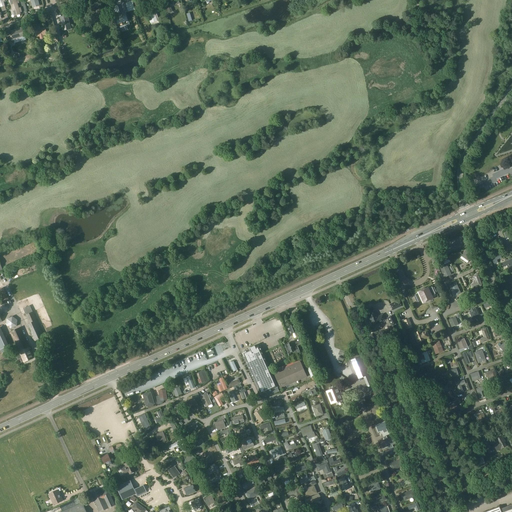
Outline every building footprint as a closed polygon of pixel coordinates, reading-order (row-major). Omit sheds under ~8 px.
[(19,8),(18,3),(19,3),(18,0),(17,1),(16,0),(9,0),(14,16),(21,14),(20,12),(22,12),(21,7),(19,8)] [(103,8),(94,11),(96,17),(92,18),(93,22),(94,23),(103,20),(101,15),(105,13),(103,8)] [(148,15),(151,24),(152,26),(160,23),(156,12),(148,15)] [(125,13),(115,16),(117,24),(127,21),(125,13)] [(68,15),(60,17),(63,31),(71,29),(68,15)] [(45,27),(40,28),(40,26),(34,27),(36,37),(39,36),(40,38),(41,39),(43,39),(44,38),(43,35),(47,35),(45,27)] [(26,40),(25,36),(22,27),(10,31),(13,40),(20,37),(22,41),(26,40)] [(467,249),(461,258),(468,263),(474,254),(467,249)] [(511,258),(505,261),(502,263),(503,267),(507,265),(508,268),(511,266),(511,258)] [(452,275),(447,265),(440,268),(444,278),(452,275)] [(483,286),(478,274),(473,276),(476,283),(471,285),(473,290),(483,286)] [(461,293),(457,285),(450,288),(454,296),(461,293)] [(3,287),(0,289),(0,297),(2,303),(9,300),(3,287)] [(428,289),(428,288),(418,292),(419,293),(415,295),(416,296),(414,297),(417,302),(418,301),(419,303),(422,301),(423,302),(432,298),(431,296),(435,294),(434,293),(436,292),(434,288),(432,288),(432,287),(428,289)] [(390,304),(393,310),(401,306),(398,300),(390,304)] [(494,301),(484,304),(485,308),(491,306),(493,313),(497,311),(494,301)] [(29,323),(26,325),(34,342),(44,337),(30,306),(23,309),(29,323)] [(479,317),(476,308),(469,311),(472,320),(479,317)] [(375,312),(368,316),(371,324),(375,322),(376,324),(385,320),(383,314),(377,317),(375,312)] [(393,315),(387,318),(391,326),(396,323),(393,315)] [(12,316),(7,319),(6,325),(11,329),(17,326),(17,320),(12,316)] [(459,324),(456,317),(449,320),(452,327),(459,324)] [(409,318),(404,320),(407,329),(412,327),(409,318)] [(503,334),(499,324),(495,325),(498,332),(494,333),(495,337),(503,334)] [(0,349),(8,346),(0,327),(0,349)] [(20,328),(11,332),(18,350),(17,350),(17,348),(14,349),(18,359),(22,358),(24,362),(33,358),(20,328)] [(489,340),(486,328),(481,330),(484,337),(478,339),(479,343),(489,340)] [(422,333),(421,331),(414,333),(417,342),(425,339),(424,339),(429,337),(426,331),(422,333)] [(457,341),(460,350),(468,347),(464,338),(457,341)] [(499,347),(504,352),(511,346),(508,343),(511,340),(509,338),(499,347)] [(431,344),(435,354),(443,351),(439,341),(431,344)] [(292,342),(290,343),(290,342),(287,343),(288,344),(285,344),(288,353),(295,350),(297,354),(304,352),(301,345),(294,347),(292,342)] [(242,353),(261,394),(277,386),(259,345),(255,347),(255,346),(249,348),(250,350),(242,353)] [(486,361),(482,350),(475,352),(478,364),(486,361)] [(414,354),(417,362),(424,359),(421,351),(414,354)] [(374,384),(362,356),(351,360),(359,379),(363,377),(368,387),(374,384)] [(287,384),(304,376),(298,363),(281,370),(274,373),(280,387),(287,384)] [(238,370),(235,364),(230,366),(233,373),(238,370)] [(451,378),(459,376),(456,368),(449,371),(451,378)] [(499,382),(494,369),(484,373),(486,378),(491,376),(494,383),(499,382)] [(208,380),(205,370),(198,373),(202,382),(208,380)] [(478,372),(470,374),(472,381),(481,379),(478,372)] [(190,375),(185,377),(190,389),(194,387),(190,375)] [(422,378),(425,385),(433,382),(431,375),(422,378)] [(217,386),(220,392),(224,390),(223,389),(227,387),(223,377),(219,379),(221,385),(217,386)] [(456,383),(459,393),(464,392),(461,385),(466,384),(464,380),(456,383)] [(476,389),(480,399),(484,398),(481,391),(485,390),(484,386),(476,389)] [(173,389),(175,396),(182,394),(179,387),(173,389)] [(167,399),(165,389),(158,390),(159,396),(156,396),(157,401),(160,400),(160,401),(167,399)] [(237,393),(235,389),(228,393),(231,401),(235,400),(232,395),(237,393)] [(341,398),(337,389),(328,392),(332,402),(341,398)] [(301,393),(304,399),(313,396),(311,390),(301,393)] [(443,402),(454,398),(450,390),(440,395),(443,402)] [(142,395),(146,407),(155,404),(151,392),(142,395)] [(187,401),(192,411),(199,408),(195,399),(199,397),(198,393),(191,396),(192,399),(187,401)] [(200,396),(205,407),(212,404),(210,398),(212,397),(210,394),(208,395),(207,393),(200,396)] [(222,393),(214,397),(216,401),(219,406),(223,404),(220,399),(224,396),(222,393)] [(320,404),(312,407),(315,417),(323,414),(320,404)] [(455,405),(446,409),(449,415),(458,411),(455,405)] [(495,411),(493,406),(488,408),(492,418),(504,413),(503,409),(495,411)] [(254,414),(260,422),(266,418),(260,409),(254,414)] [(165,419),(161,410),(157,412),(159,417),(155,419),(156,423),(165,419)] [(150,426),(145,414),(139,417),(144,429),(150,426)] [(244,422),(242,415),(232,418),(234,424),(244,422)] [(218,431),(226,427),(223,420),(215,423),(218,431)] [(467,421),(455,427),(456,431),(469,426),(467,421)] [(384,422),(375,425),(378,432),(387,428),(384,422)] [(267,427),(269,432),(272,431),(269,423),(260,426),(261,429),(267,427)] [(315,436),(314,432),(313,432),(310,426),(301,429),(303,436),(307,434),(309,438),(315,436)] [(230,428),(219,432),(221,436),(227,434),(228,437),(233,436),(230,428)] [(322,431),(326,440),(332,438),(328,429),(322,431)] [(163,431),(156,434),(158,441),(165,438),(163,431)] [(493,444),(497,450),(506,446),(503,440),(504,440),(502,436),(499,438),(497,435),(494,437),(497,442),(493,444)] [(393,438),(380,443),(382,448),(395,443),(393,438)] [(482,441),(484,444),(487,450),(491,447),(486,438),(482,441)] [(193,443),(196,451),(205,447),(202,439),(193,443)] [(177,448),(179,447),(178,446),(182,444),(180,441),(169,446),(171,449),(176,447),(177,448)] [(254,446),(252,442),(247,444),(246,441),(242,442),(244,446),(242,447),(243,450),(254,446)] [(284,443),(287,451),(297,447),(295,443),(289,446),(287,442),(284,443)] [(236,444),(225,450),(227,453),(238,448),(236,444)] [(280,455),(283,454),(280,447),(271,450),(272,454),(278,452),(280,455)] [(108,454),(101,457),(104,463),(110,460),(108,454)] [(184,463),(190,467),(197,458),(191,454),(184,463)] [(293,458),(291,454),(288,455),(291,463),(301,459),(300,455),(293,458)] [(212,462),(209,455),(200,459),(203,466),(212,462)] [(259,462),(257,457),(246,462),(248,467),(259,462)] [(341,463),(340,459),(334,461),(332,457),(329,458),(331,466),(341,463)] [(234,466),(243,462),(241,458),(232,462),(234,466)] [(390,464),(393,470),(406,466),(403,459),(390,464)] [(125,466),(121,467),(124,475),(128,473),(129,474),(136,471),(131,461),(124,464),(125,466)] [(327,463),(317,467),(319,471),(324,469),(326,474),(331,472),(327,463)] [(175,466),(168,471),(173,478),(180,473),(175,466)] [(314,476),(308,478),(307,475),(302,477),(303,480),(300,481),(301,484),(315,479),(314,476)] [(348,481),(348,479),(346,479),(345,477),(337,480),(343,491),(349,489),(347,482),(348,481)] [(399,487),(410,483),(409,478),(398,483),(399,487)] [(252,479),(241,484),(243,488),(254,483),(252,479)] [(116,487),(122,500),(136,493),(129,480),(116,487)] [(371,492),(380,489),(378,482),(368,486),(371,492)] [(147,491),(143,484),(134,488),(136,493),(138,496),(147,491)] [(184,488),(187,495),(195,492),(193,485),(184,488)] [(303,490),(305,497),(317,492),(314,486),(307,489),(306,487),(304,488),(305,489),(303,490)] [(217,487),(214,489),(218,499),(229,494),(227,490),(220,493),(217,487)] [(249,500),(259,495),(256,487),(245,492),(249,500)] [(102,493),(100,488),(91,492),(99,511),(108,508),(115,505),(108,490),(102,493)] [(63,501),(62,500),(58,490),(49,494),(54,505),(63,501)] [(404,501),(415,497),(412,490),(402,494),(404,501)] [(313,502),(321,499),(319,494),(305,500),(309,508),(312,507),(311,505),(314,504),(313,502)] [(208,505),(214,502),(211,495),(204,499),(208,505)] [(224,505),(229,502),(228,500),(232,498),(231,496),(221,501),(224,505)] [(375,504),(386,500),(384,496),(373,500),(375,504)] [(193,509),(201,506),(198,499),(191,502),(193,509)] [(86,511),(82,502),(59,511),(86,511)] [(136,511),(144,511),(146,509),(136,502),(131,508),(136,511)] [(299,511),(305,508),(303,502),(296,505),(299,511)] [(420,509),(417,502),(407,506),(409,510),(415,507),(416,511),(420,509)] [(349,511),(358,511),(355,503),(347,506),(349,511)]
